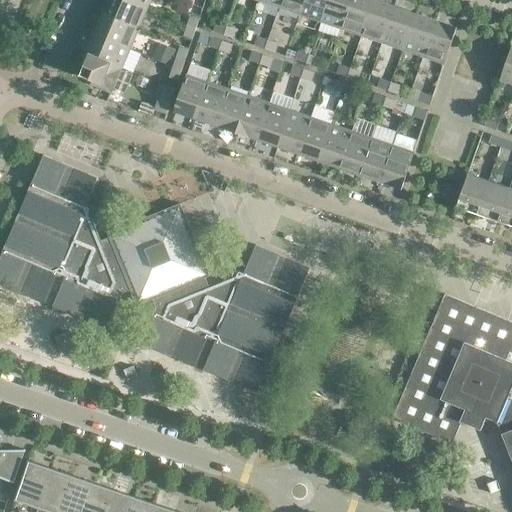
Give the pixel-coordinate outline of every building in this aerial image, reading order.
[(147,9),(126,0),(108,0),(103,14),(139,29),(147,9)] [(150,0),(126,0),(147,9),(150,0)] [(304,0),(281,0),(279,8),(299,15),(304,0)] [(327,0),(304,0),(299,15),(320,22),(327,0)] [(350,0),(327,0),(320,22),(341,29),(350,0)] [(373,0),(350,0),(341,29),(361,36),(373,0)] [(394,7),(375,0),(373,0),(361,36),(382,43),(394,7)] [(414,13),(394,7),(382,43),(402,50),(414,13)] [(435,20),(414,13),(402,50),(423,57),(435,20)] [(139,29),(103,14),(95,34),(130,48),(139,29)] [(190,15),(187,25),(196,28),(199,19),(190,15)] [(456,28),(435,20),(423,57),(444,64),(456,28)] [(217,22),(214,32),(224,35),(227,26),(217,22)] [(196,28),(187,25),(183,35),(192,38),(196,28)] [(237,29),(227,26),(224,35),(234,38),(237,29)] [(130,48),(95,34),(86,53),(122,68),(130,48)] [(258,36),(255,46),(265,49),(268,40),(258,36)] [(222,41),(212,37),(209,46),(219,50),(222,41)] [(278,43),(268,40),(265,49),(275,52),(278,43)] [(232,44),(222,41),(219,50),(229,53),(232,44)] [(157,44),(152,58),(169,64),(175,51),(157,44)] [(511,46),(500,80),(511,83),(511,46)] [(263,55),(253,51),(250,60),(260,64),(263,55)] [(299,51),(296,60),(306,63),(309,54),(299,51)] [(122,68),(86,53),(78,74),(102,85),(100,88),(111,93),(122,68)] [(319,57),(309,54),(306,63),(316,67),(319,57)] [(273,58),(263,55),(260,64),(270,67),(273,58)] [(176,57),(173,66),(182,70),(185,60),(176,57)] [(340,65),(337,74),(347,77),(350,68),(340,65)] [(182,70),(173,66),(169,76),(178,80),(182,70)] [(304,69),(294,66),(291,75),(301,78),(304,69)] [(360,72),(350,68),(347,77),(357,81),(360,72)] [(314,72),(304,69),(301,78),(311,81),(314,72)] [(208,82),(186,75),(174,111),(195,119),(208,82)] [(381,79),(378,88),(388,91),(391,82),(381,79)] [(345,83),(335,80),(332,89),(342,92),(345,83)] [(228,89),(208,82),(195,119),(216,126),(228,89)] [(401,86),(391,82),(388,91),(398,95),(401,86)] [(355,86),(345,83),(342,92),(352,95),(355,86)] [(154,109),(167,113),(175,90),(162,85),(154,109)] [(249,96),(228,89),(216,126),(236,133),(249,96)] [(423,93),(420,102),(430,106),(433,96),(423,93)] [(386,97),(376,94),(373,103),(383,106),(386,97)] [(269,103),(249,96),(236,133),(257,140),(269,103)] [(396,100),(386,97),(383,106),(393,109),(396,100)] [(290,110),(269,103),(257,140),(277,147),(290,110)] [(428,111),(418,108),(415,117),(425,120),(428,111)] [(311,117),(290,110),(277,147),(298,154),(311,117)] [(331,124),(311,117),(298,154),(319,161),(331,124)] [(499,122),(487,118),(484,126),(496,130),(499,122)] [(351,131),(331,124),(319,161),(339,168),(351,131)] [(372,138),(351,131),(339,168),(359,175),(372,138)] [(503,139),(492,135),(489,143),(501,147),(503,139)] [(392,145),(372,138),(359,175),(380,182),(392,145)] [(511,141),(503,139),(501,147),(511,151),(511,141)] [(414,153),(392,145),(380,182),(401,189),(414,153)] [(43,155),(0,257),(0,283),(107,329),(122,294),(131,290),(137,305),(180,204),(108,233),(109,238),(101,242),(91,218),(95,209),(86,205),(98,178),(43,155)] [(489,182),(468,174),(456,208),(477,215),(489,182)] [(509,189),(489,182),(477,215),(498,222),(509,189)] [(511,189),(509,189),(498,222),(511,226),(511,189)] [(196,244),(180,204),(137,305),(153,299),(156,308),(141,344),(257,393),(310,268),(256,245),(244,272),(236,268),(232,277),(208,287),(205,278),(209,276),(200,254),(203,247),(196,244)] [(511,322),(445,294),(393,419),(452,444),(461,422),(479,430),(480,431),(485,419),(498,424),(497,422),(511,415),(511,322)] [(89,358),(93,368),(103,364),(99,354),(89,358)] [(124,370),(128,379),(137,376),(133,366),(124,370)] [(511,415),(497,422),(498,424),(502,434),(511,459),(511,415)] [(25,451),(25,450),(0,450),(0,478),(6,480),(14,483),(25,451)] [(17,499),(39,507),(51,471),(29,463),(17,499)] [(59,511),(71,478),(51,471),(39,507),(54,511),(59,511)] [(82,511),(92,485),(71,478),(59,511),(82,511)] [(6,480),(1,493),(9,496),(14,483),(6,480)] [(496,480),(487,484),(491,493),(500,490),(496,480)] [(105,511),(112,492),(92,485),(82,511),(105,511)] [(128,511),(133,499),(112,492),(105,511),(128,511)] [(151,511),(153,506),(133,499),(128,511),(151,511)]
